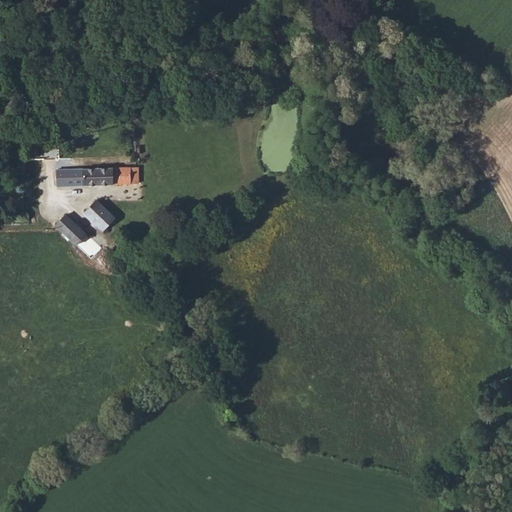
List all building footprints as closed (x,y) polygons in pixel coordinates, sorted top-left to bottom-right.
[(28,153),(20,154),(21,172),(29,171),(28,153)] [(143,163),(59,165),(59,183),(143,180),(143,163)] [(96,198),(105,207),(111,201),(102,192),(96,198)] [(115,216),(105,207),(96,198),(83,210),(103,229),(115,216)] [(53,224),(75,243),(86,231),(74,220),(65,212),(53,224)]
